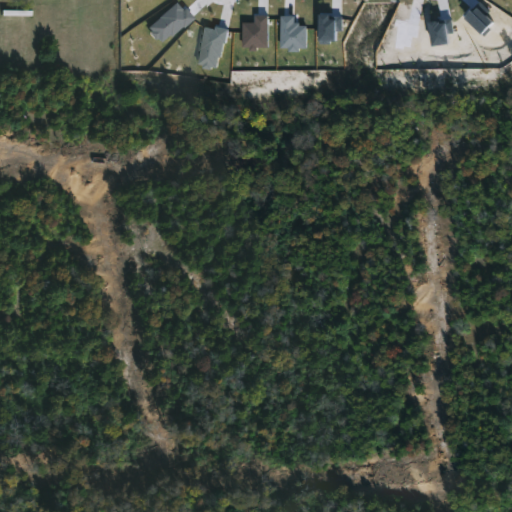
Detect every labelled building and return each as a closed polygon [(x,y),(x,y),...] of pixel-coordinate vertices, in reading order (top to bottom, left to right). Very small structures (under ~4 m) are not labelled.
[(147,28),(163,45),(192,18),(177,1),(147,28)] [(343,17),(331,17),(331,14),(320,13),(320,42),(337,42),(337,30),(343,31),(343,17)] [(268,14),(255,14),(255,22),(243,22),(243,48),(269,48),(268,14)] [(281,47),(289,47),(289,50),(307,50),(307,24),(295,24),(295,16),(282,15),(281,47)] [(197,65),(219,69),(226,28),(216,26),(215,28),(204,26),(197,65)]
